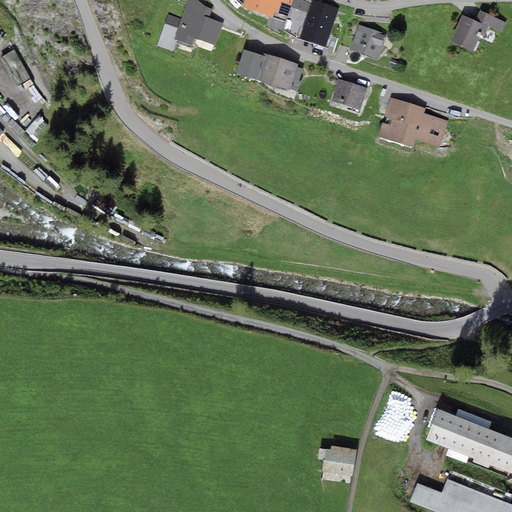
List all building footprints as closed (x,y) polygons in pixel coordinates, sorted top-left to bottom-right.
[(206,7),(197,0),(188,0),(181,19),(174,39),(177,40),(192,45),(195,38),(215,46),(223,23),(209,18),(212,10),(206,7)] [(293,0),(244,0),(242,7),(286,22),(293,0)] [(303,0),(293,0),(286,22),(283,31),(294,37),(299,39),(310,5),(303,0)] [(325,47),(338,8),(314,0),(311,0),(310,5),(299,39),(325,47)] [(489,27),(502,32),(507,21),(480,10),(475,21),(489,27)] [(173,51),(177,40),(174,39),(181,19),(168,15),(157,45),(173,51)] [(475,21),(462,15),(450,42),(473,52),(480,35),(484,37),(489,27),(475,21)] [(387,35),(359,25),(350,50),(378,60),(387,35)] [(236,73),(255,79),(263,56),(244,49),(236,73)] [(30,79),(14,50),(0,57),(16,87),(30,79)] [(298,64),(264,53),(263,56),(255,79),(289,91),(290,89),(297,67),(298,64)] [(297,67),(290,89),(296,91),(298,92),(301,82),(299,81),(303,69),(297,67)] [(367,88),(337,79),(331,101),(360,110),(367,88)] [(412,148),(415,140),(439,148),(448,121),(424,113),(425,108),(391,97),(378,137),(412,148)] [(468,457),(474,459),(472,464),(488,470),(490,465),(511,473),(511,471),(511,438),(438,409),(426,440),(448,449),(468,457)] [(353,476),(357,450),(331,445),(331,450),(326,449),(325,460),(323,471),(327,472),(353,476)] [(325,460),(326,449),(319,448),(318,459),(325,460)] [(465,464),(468,457),(448,449),(445,456),(465,464)] [(436,511),(511,511),(511,505),(447,480),(442,493),(417,484),(410,502),(436,511)]
